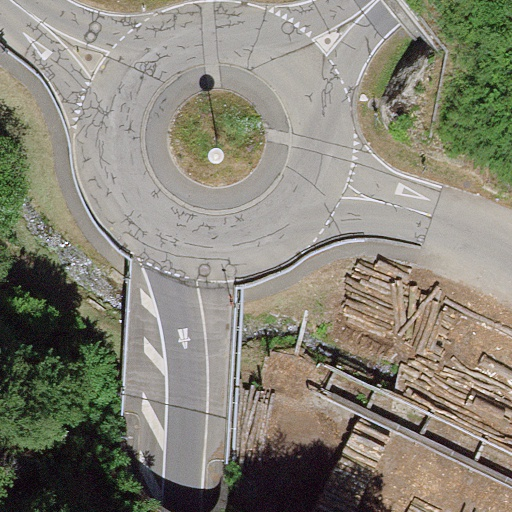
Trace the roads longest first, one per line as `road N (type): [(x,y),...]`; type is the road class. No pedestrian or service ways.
road 1 (motorway): [(158,231),(188,362),(180,511)]
road 2 (residential): [(511,247),(315,186)]
road 3 (tertiary): [(158,231),(186,245),(247,246),(299,213),(315,186)]
road 4 (tertiary): [(31,16),(112,145)]
road 5 (tertiary): [(180,46),(31,16)]
road 6 (tertiary): [(180,46),(131,85),(112,145)]
